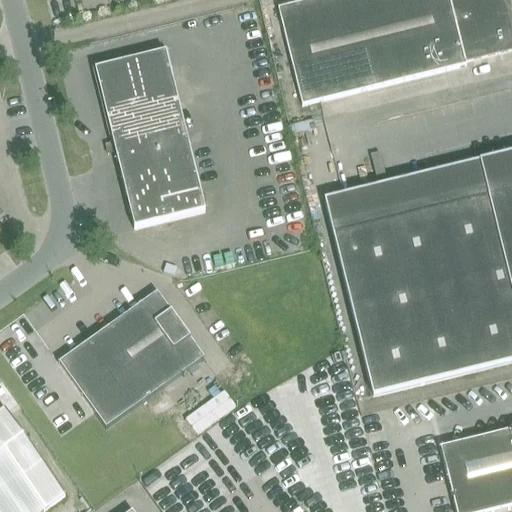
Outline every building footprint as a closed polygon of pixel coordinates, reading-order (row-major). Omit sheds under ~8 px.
[(511,49),(511,27),(505,0),(323,0),(278,11),(301,108),(466,68),(465,64),(510,53),(511,49)] [(94,73),(133,231),(134,232),(204,214),(165,55),(94,73)] [(511,157),(324,204),(372,400),(511,365),(511,157)] [(56,293),(43,298),(52,318),(65,313),(56,293)] [(156,296),(59,366),(105,431),(203,361),(156,296)] [(186,304),(195,321),(204,316),(196,299),(186,304)] [(153,424),(174,411),(166,397),(145,411),(153,424)] [(0,511),(47,511),(65,499),(5,414),(0,417),(0,511)] [(433,432),(408,434),(410,455),(435,452),(433,432)] [(440,452),(418,458),(425,485),(447,480),(454,511),(504,511),(511,510),(511,433),(440,452)]
